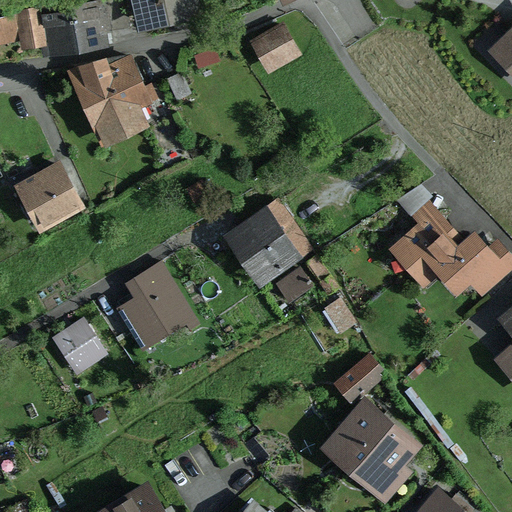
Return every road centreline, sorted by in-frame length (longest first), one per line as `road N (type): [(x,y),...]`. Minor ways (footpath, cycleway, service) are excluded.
road 1 (residential): [(0,66),(222,29),(298,0)]
road 2 (residential): [(0,349),(163,251)]
